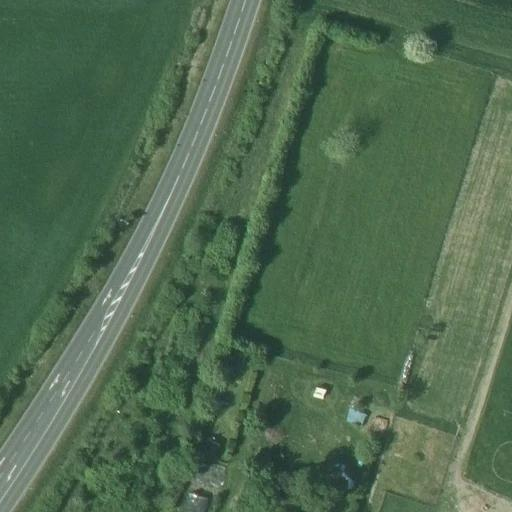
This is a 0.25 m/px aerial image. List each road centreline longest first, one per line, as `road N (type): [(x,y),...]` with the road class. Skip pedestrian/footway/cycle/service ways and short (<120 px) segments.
road 1 (primary): [(0,489),(119,294),(182,168),(244,0)]
road 2 (track): [(337,29),(511,78)]
